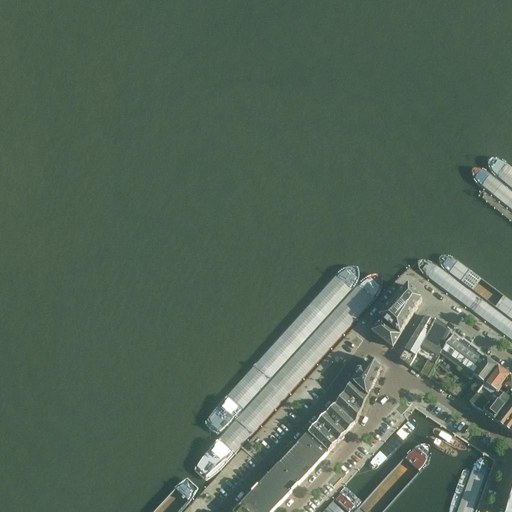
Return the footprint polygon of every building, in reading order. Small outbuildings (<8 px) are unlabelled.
[(422,302),(409,287),(380,319),(392,329),(396,332),(400,327),(404,331),(407,328),(422,302)] [(380,319),(370,330),(371,330),(373,332),(373,333),(393,349),(399,340),(404,331),(400,327),(396,332),(392,329),(380,319)] [(400,361),(410,368),(418,355),(423,346),(423,345),(436,323),(430,319),(426,319),(400,361)] [(423,346),(418,355),(428,361),(420,374),(428,379),(436,365),(440,358),(438,357),(439,356),(449,343),(446,341),(451,335),(452,334),(447,331),(436,323),(423,345),(423,346)] [(453,337),(449,343),(439,356),(438,357),(440,358),(436,365),(448,375),(458,374),(460,371),(472,380),(474,378),(486,361),(478,355),(479,353),(473,349),(472,350),(468,348),(469,346),(463,342),(462,343),(453,337)] [(381,369),(370,361),(368,362),(353,382),(369,395),(381,370),(381,369)] [(478,382),(471,391),(478,396),(497,372),(499,369),(487,361),(486,361),(474,378),(478,382)] [(483,414),(500,393),(502,390),(511,378),(499,369),(497,372),(478,396),(470,406),(483,414)] [(511,401),(511,378),(502,390),(508,394),(506,397),(511,402),(511,401)] [(355,425),(369,396),(369,395),(353,382),(335,407),(355,425)] [(458,398),(459,398),(469,385),(462,386),(462,387),(454,388),(450,393),(458,398)] [(500,393),(483,414),(490,420),(494,422),(495,423),(511,402),(506,397),(500,393)] [(511,401),(511,402),(495,423),(503,428),(502,430),(507,433),(507,431),(511,434),(511,401)] [(346,435),(355,425),(335,407),(326,416),(346,435)] [(346,435),(326,416),(317,425),(317,426),(337,444),(346,435)] [(329,453),(337,444),(317,426),(308,434),(329,453)] [(329,453),(308,434),(308,436),(298,445),(297,446),(288,456),(287,457),(277,467),(276,468),(267,478),(266,479),(257,489),(256,490),(276,510),(277,509),(277,510),(278,509),(278,508),(287,498),(287,499),(288,498),(287,497),(297,488),(298,487),(298,486),(307,476),(308,476),(309,476),(308,475),(318,465),(319,464),(328,454),(328,455),(329,454),(329,453)] [(274,511),(276,510),(256,490),(251,495),(235,511),(274,511)]
